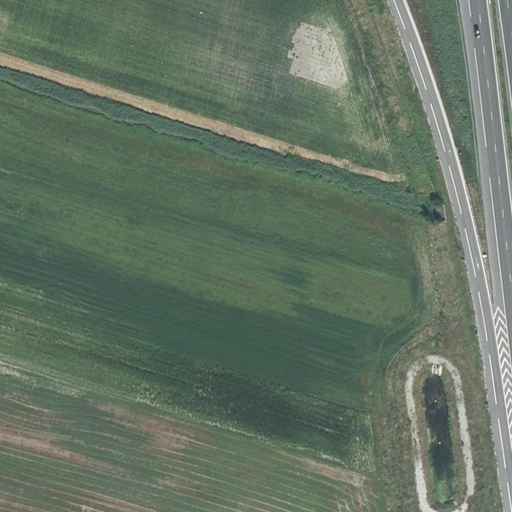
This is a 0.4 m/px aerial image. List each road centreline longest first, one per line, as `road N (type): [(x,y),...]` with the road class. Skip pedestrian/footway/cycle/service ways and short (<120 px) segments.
road 1 (motorway): [(398,0),(463,202),(511,489)]
road 2 (track): [(393,511),(376,366),(385,344),(414,318),(412,236),(455,238),(447,194),(433,183)]
road 3 (motorway): [(477,0),(511,291)]
road 4 (track): [(356,0),(433,183)]
